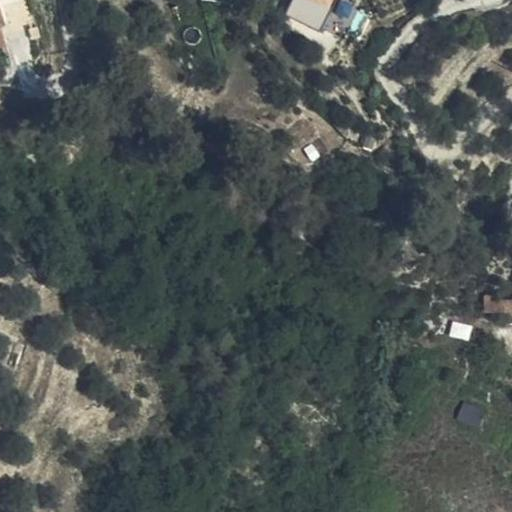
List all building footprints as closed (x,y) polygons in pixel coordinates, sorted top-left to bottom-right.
[(331,0),(294,0),(288,14),(318,28),(331,0)] [(308,125),(294,106),(274,121),(289,140),(308,125)] [(511,299),(502,300),(502,296),(484,297),(485,312),(511,311),(511,299)] [(452,321),(449,336),(468,340),(472,326),(452,321)] [(456,420),(476,428),(483,409),(463,402),(456,420)]
